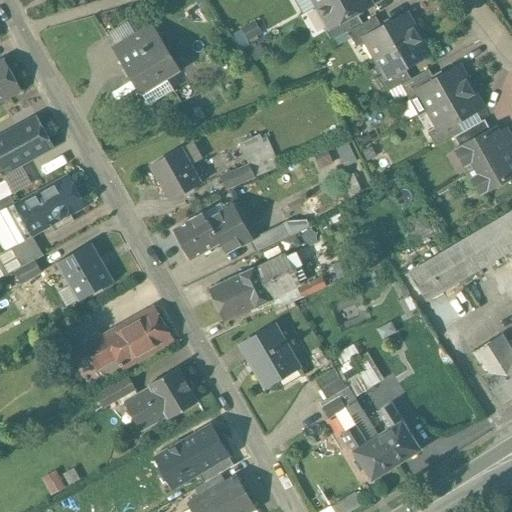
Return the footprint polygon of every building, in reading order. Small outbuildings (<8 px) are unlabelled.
[(368,0),(328,0),(317,7),(329,28),(330,29),(357,14),(371,5),(368,0)] [(381,27),(364,37),(367,42),(376,58),(418,34),(406,13),(381,27)] [(357,14),(330,29),(329,28),(325,30),(331,42),(348,33),(363,24),(357,14)] [(363,24),(348,33),(356,47),(367,42),(364,37),(381,27),(376,17),(363,24)] [(151,24),(113,47),(149,104),(173,89),(167,79),(180,71),(151,24)] [(418,34),(376,58),(385,74),(388,79),(405,69),(430,55),(418,34)] [(0,62),(0,104),(22,93),(5,60),(0,62)] [(434,80),(417,90),(419,94),(429,110),(471,87),(459,66),(434,80)] [(388,79),(385,74),(374,80),(383,95),(401,85),(411,79),(405,69),(388,79)] [(411,79),(401,85),(409,100),(419,94),(417,90),(434,80),(429,70),(411,79)] [(471,87),(429,110),(438,127),(440,131),(458,122),(482,108),(471,87)] [(36,116),(6,133),(23,165),(54,148),(36,116)] [(464,132),(454,137),(460,148),(491,131),(485,120),(464,132)] [(458,122),(440,131),(438,127),(427,132),(436,147),(454,137),(464,132),(458,122)] [(460,148),(456,150),(468,173),(511,147),(511,142),(508,136),(501,140),(494,129),(491,131),(460,148)] [(6,133),(0,136),(0,175),(1,177),(23,165),(6,133)] [(265,138),(242,148),(249,165),(255,177),(278,168),(265,138)] [(511,147),(468,173),(481,195),(511,177),(511,147)] [(182,148),(150,166),(170,201),(201,183),(182,148)] [(328,152),(315,157),(320,169),(333,163),(328,152)] [(249,165),(221,177),(226,190),(255,177),(249,165)] [(69,175),(16,205),(15,204),(0,211),(0,239),(6,250),(7,251),(32,236),(51,226),(55,232),(63,227),(60,221),(86,207),(69,175)] [(5,181),(0,183),(0,201),(11,196),(12,195),(5,181)] [(264,193),(249,200),(254,210),(269,203),(264,193)] [(11,196),(0,201),(0,211),(15,204),(11,196)] [(204,212),(173,229),(191,260),(221,242),(244,229),(233,210),(210,223),(204,212)] [(511,210),(409,272),(426,302),(511,250),(511,210)] [(421,213),(400,223),(412,247),(433,236),(421,213)] [(282,224),(249,240),(256,253),(288,238),(282,224)] [(6,250),(0,254),(0,280),(15,272),(36,261),(44,256),(32,236),(7,251),(6,250)] [(92,243),(58,263),(80,301),(114,282),(113,281),(112,281),(92,245),(92,244),(92,243)] [(254,268),(232,278),(229,272),(217,277),(220,284),(208,289),(224,322),(270,301),(269,299),(300,284),(296,275),(286,255),(255,270),(254,268)] [(36,261),(15,272),(22,284),(58,263),(42,272),(36,261)] [(303,271),(296,275),(300,284),(307,280),(303,271)] [(322,278),(297,290),(302,298),(326,286),(322,278)] [(153,311),(96,343),(98,348),(93,351),(98,358),(104,355),(107,359),(117,353),(124,366),(170,340),(153,311)] [(274,325),(240,344),(265,387),(299,368),(274,325)] [(511,350),(502,334),(473,352),(486,374),(484,375),(501,404),(511,396),(511,350)] [(334,368),(314,379),(326,400),(346,388),(334,368)] [(178,369),(149,386),(150,389),(126,403),(141,431),(166,416),(168,419),(197,403),(178,369)] [(128,378),(97,396),(104,408),(135,390),(128,378)] [(339,397),(322,407),(328,419),(346,408),(339,397)] [(391,404),(378,412),(389,429),(377,436),(396,465),(420,450),(391,404)] [(212,423),(153,456),(173,490),(231,457),(212,423)] [(355,426),(343,434),(372,480),(396,465),(377,436),(366,443),(355,426)] [(54,471),(45,477),(54,492),(64,486),(54,471)] [(218,476),(195,489),(201,500),(225,486),(218,476)] [(201,500),(192,505),(195,511),(249,511),(255,509),(238,479),(225,486),(201,500)] [(319,511),(347,511),(363,503),(356,491),(319,511)]
